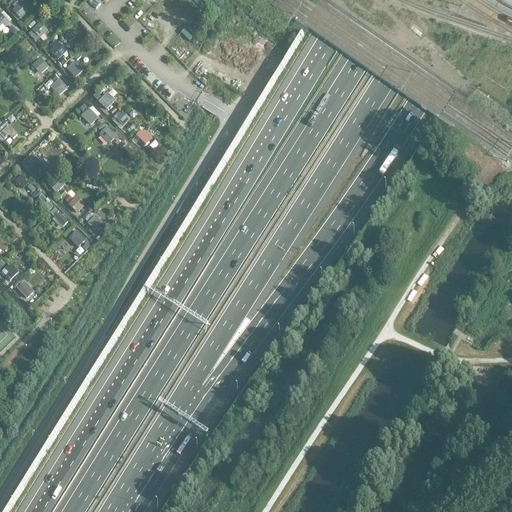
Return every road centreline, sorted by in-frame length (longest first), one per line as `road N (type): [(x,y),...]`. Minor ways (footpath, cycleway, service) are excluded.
road 1 (motorway): [(399,0),(73,511)]
road 2 (motorway): [(358,0),(42,511)]
road 3 (motorway): [(200,386),(286,291),(483,0)]
road 4 (unclassified): [(0,511),(240,120)]
road 5 (motorway): [(200,386),(235,312),(435,0)]
road 6 (unclassified): [(230,115),(0,497)]
road 7 (motorway): [(121,511),(200,386)]
road 8 (track): [(431,256),(484,179),(483,159),(468,149)]
